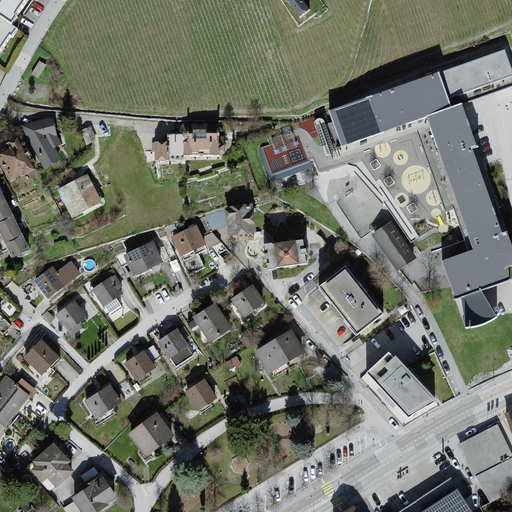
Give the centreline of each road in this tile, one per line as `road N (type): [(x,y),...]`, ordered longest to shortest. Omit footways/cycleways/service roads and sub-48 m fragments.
road 1 (residential): [(218,284),(157,318),(61,404),(56,421),(147,496)]
road 2 (residential): [(147,496),(188,455),(242,420),(304,399),(360,397)]
road 3 (residential): [(360,397),(340,363),(221,237)]
road 4 (residential): [(375,423),(233,511)]
road 5 (secondary): [(511,392),(394,456)]
